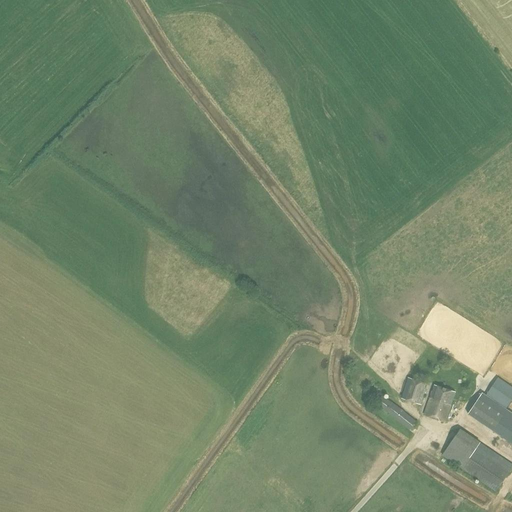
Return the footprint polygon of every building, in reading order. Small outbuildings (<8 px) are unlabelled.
[(401,397),(420,404),(427,383),(408,377),(401,397)] [(511,387),(498,378),(486,395),(506,409),(511,399),(511,387)] [(444,422),(455,391),(434,384),(423,414),(444,422)] [(409,429),(415,421),(381,397),(375,405),(409,429)] [(511,413),(508,410),(493,431),(511,443),(511,413)] [(511,464),(460,429),(443,455),(446,457),(496,491),(506,478),(511,467),(511,464)]
